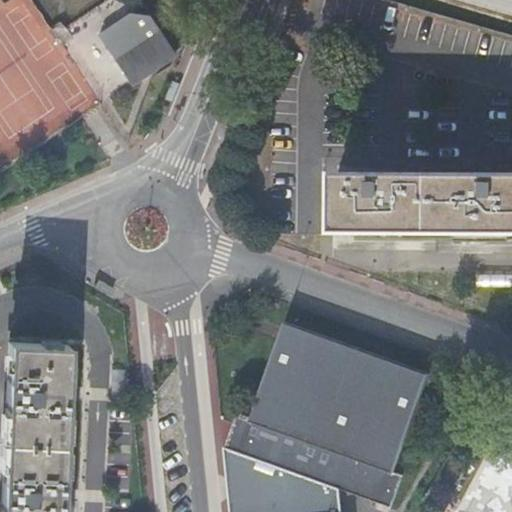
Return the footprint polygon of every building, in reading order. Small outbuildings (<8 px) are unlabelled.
[(171,51),(139,1),(138,0),(98,0),(61,26),(106,95),(111,90),(171,51)] [(511,174),(337,175),(336,228),(363,228),(426,229),(462,229),(489,229),(489,239),(511,239),(511,174)] [(489,229),(462,229),(462,241),(489,242),(489,239),(489,229)] [(284,322),(273,353),(253,408),(246,405),(242,417),(236,415),(225,446),(238,450),(338,486),(391,505),(402,473),(394,471),(424,385),(428,374),(284,322)] [(64,396),(66,345),(8,342),(0,511),(59,511),(61,483),(64,396)] [(242,493),(238,450),(225,446),(223,446),(229,511),(259,511),(257,491),(242,493)] [(340,511),(338,486),(238,450),(242,493),(257,491),(259,511),(340,511)]
